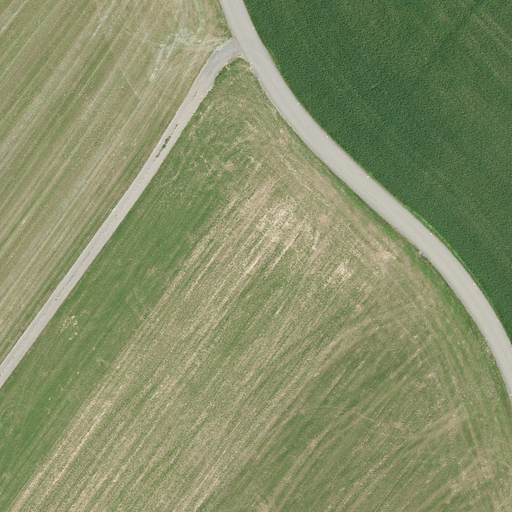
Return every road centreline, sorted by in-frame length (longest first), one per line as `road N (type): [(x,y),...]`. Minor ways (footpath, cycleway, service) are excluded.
road 1 (residential): [(237,0),(253,56),(320,143),(447,264),(511,386)]
road 2 (track): [(248,36),(225,57),(0,379)]
